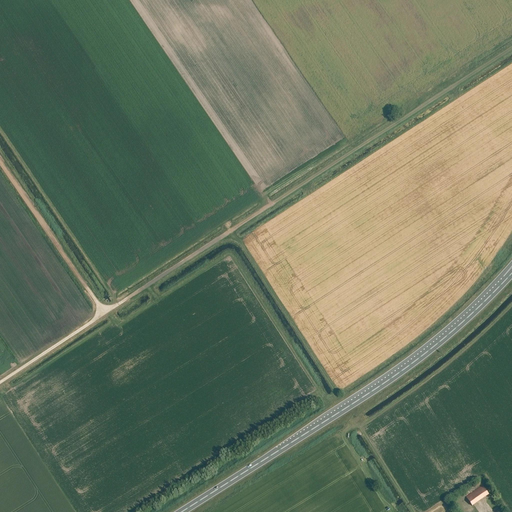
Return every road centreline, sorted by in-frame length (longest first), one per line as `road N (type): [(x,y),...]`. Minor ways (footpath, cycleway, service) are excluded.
road 1 (track): [(0,161),(103,313),(511,45)]
road 2 (trunk): [(181,511),(415,361),(506,279)]
road 3 (unclassified): [(0,381),(103,313)]
